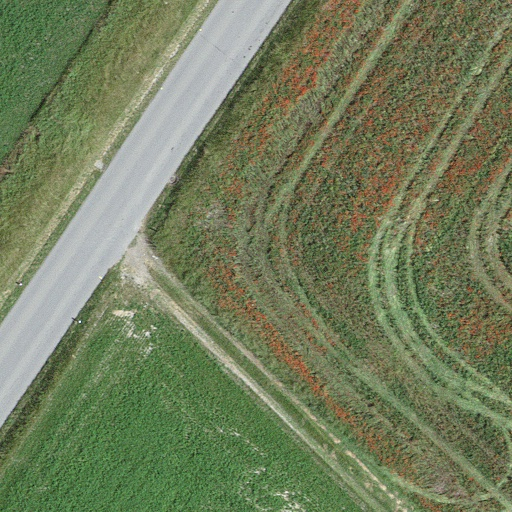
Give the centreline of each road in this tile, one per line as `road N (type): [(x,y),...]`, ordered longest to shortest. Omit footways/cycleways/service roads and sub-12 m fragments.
road 1 (tertiary): [(275,0),(0,404)]
road 2 (track): [(111,241),(379,511)]
